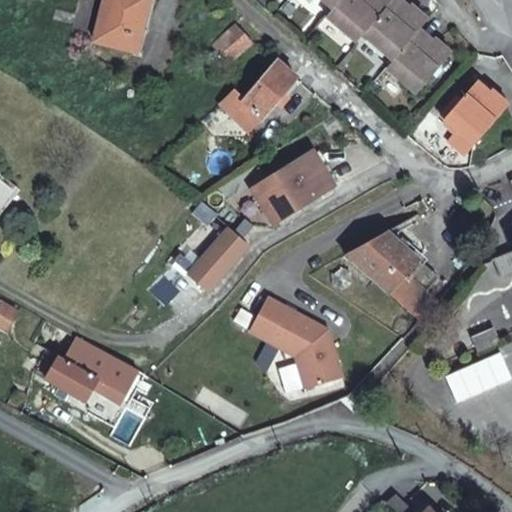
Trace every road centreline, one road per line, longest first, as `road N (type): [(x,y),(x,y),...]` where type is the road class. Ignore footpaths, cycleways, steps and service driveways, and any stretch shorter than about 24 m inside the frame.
road 1 (unclassified): [(342,424),(273,439),(120,511)]
road 2 (unknown): [(411,157),(283,246)]
